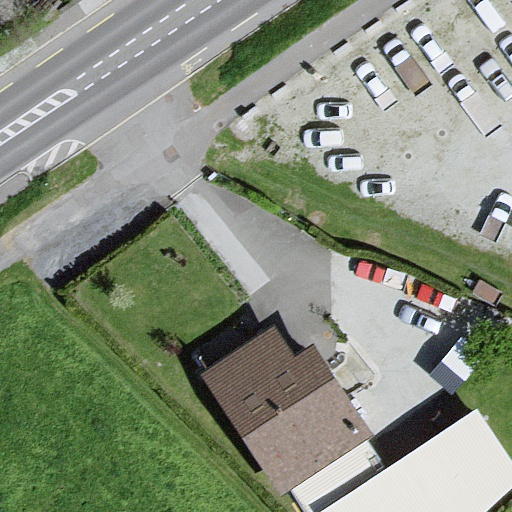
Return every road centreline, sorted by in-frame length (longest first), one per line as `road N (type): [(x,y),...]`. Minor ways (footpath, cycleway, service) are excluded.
road 1 (track): [(0,261),(381,0)]
road 2 (primary): [(200,0),(0,137)]
